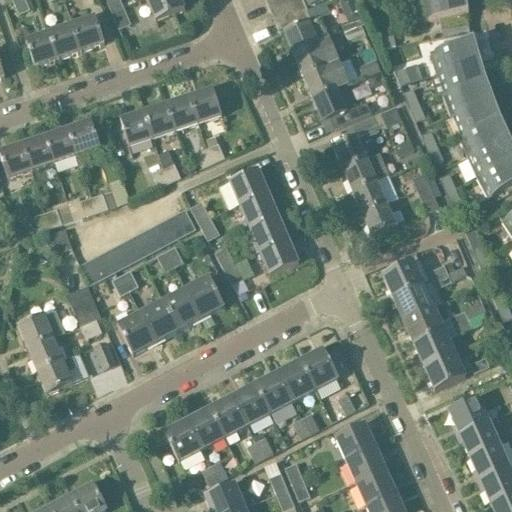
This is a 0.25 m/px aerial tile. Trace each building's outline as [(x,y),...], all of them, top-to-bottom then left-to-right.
[(24,0),(18,0),(13,3),(19,17),(30,13),(24,0)] [(105,0),(112,17),(125,12),(124,9),(119,0),(105,0)] [(179,0),(151,0),(146,2),(156,26),(186,13),(179,0)] [(303,1),(302,0),(276,0),(267,5),(271,16),(303,1)] [(304,0),(309,10),(326,3),(324,0),(304,0)] [(469,31),(464,0),(427,0),(421,1),(425,24),(441,22),(443,34),(469,31)] [(308,12),(303,1),(271,16),(276,27),(300,16),(308,12)] [(300,16),(276,27),(281,37),(284,36),(294,59),(319,48),(330,43),(321,20),(316,11),(308,14),(308,12),(300,16)] [(125,14),(125,12),(112,17),(119,33),(131,28),(131,27),(125,14)] [(363,19),(349,26),(352,33),(361,29),(366,27),(363,19)] [(82,55),(105,47),(96,21),(73,28),(82,55)] [(73,28),(50,36),(59,63),(82,55),(73,28)] [(366,39),(361,29),(352,33),(345,36),(349,46),(366,39)] [(59,63),(50,36),(26,44),(35,71),(59,63)] [(437,77),(478,65),(470,37),(445,44),(447,50),(431,55),(437,77)] [(394,39),(380,41),(381,51),(395,49),(394,39)] [(319,48),(294,59),(303,81),(329,70),(339,65),(330,43),(319,48)] [(360,71),(364,81),(380,74),(376,64),(360,71)] [(339,65),(329,70),(303,81),(313,103),(338,92),(349,88),(339,65)] [(443,99),(484,85),(478,65),(437,77),(437,78),(442,77),(448,96),(443,98),(443,99)] [(401,89),(411,85),(405,70),(395,74),(401,89)] [(378,76),(368,81),(371,87),(376,89),(382,86),(378,76)] [(451,120),(491,105),(485,88),(484,85),(443,99),(451,120)] [(338,92),(313,103),(322,125),(331,122),(335,132),(335,133),(345,129),(372,118),(372,117),(367,106),(348,114),(338,92)] [(404,96),(410,111),(420,107),(414,92),(404,96)] [(190,101),(199,127),(222,119),(213,93),(190,101)] [(199,127),(190,101),(167,108),(176,135),(199,127)] [(459,141),(499,124),(491,105),(451,120),(451,121),(456,119),(463,138),(458,140),(459,141)] [(416,125),(426,121),(420,107),(410,111),(416,125)] [(176,135),(167,108),(144,116),(153,143),(176,135)] [(396,111),(381,118),(387,131),(402,125),(396,111)] [(153,143),(144,116),(121,124),(130,150),(153,143)] [(333,151),(343,174),(369,163),(359,140),(378,132),(373,121),(346,132),(351,144),(333,151)] [(468,161),(507,143),(499,124),(459,141),(468,161)] [(91,125),(69,133),(78,159),(82,172),(92,169),(88,156),(100,152),(91,125)] [(78,159),(69,133),(46,141),(55,167),(78,159)] [(422,139),(428,153),(438,149),(432,135),(422,139)] [(46,141),(23,148),(32,175),(55,167),(46,141)] [(477,182),(511,163),(511,153),(507,143),(468,161),(477,182)] [(414,154),(411,144),(394,151),(399,161),(414,154)] [(0,157),(8,182),(32,175),(23,148),(0,155),(0,157)] [(218,148),(208,153),(214,167),(225,162),(218,148)] [(434,168),(444,164),(438,149),(428,153),(434,168)] [(197,157),(197,158),(203,172),(214,167),(208,153),(207,153),(197,157)] [(168,155),(158,159),(164,172),(170,187),(173,186),(181,182),(174,167),(168,155)] [(369,163),(343,174),(352,196),(389,180),(379,158),(369,163)] [(488,202),(511,189),(511,163),(477,182),(488,202)] [(164,172),(152,177),(159,192),(170,187),(164,172)] [(229,186),(239,209),(269,197),(259,173),(229,186)] [(425,178),(413,183),(417,194),(435,187),(431,177),(426,179),(425,178)] [(440,182),(446,196),(456,192),(450,178),(440,182)] [(389,180),(352,196),(362,218),(387,207),(398,202),(389,180)] [(103,198),(92,202),(97,217),(119,210),(130,206),(122,183),(110,187),(113,195),(103,198)] [(435,187),(417,194),(427,217),(439,212),(435,201),(440,199),(440,198),(435,187)] [(183,196),(187,205),(204,198),(200,189),(183,196)] [(456,192),(446,196),(452,211),(462,207),(456,192)] [(269,197),(239,209),(250,233),(279,220),(269,197)] [(97,217),(92,202),(81,206),(79,202),(67,206),(74,225),(85,221),(86,221),(97,217)] [(190,212),(199,228),(211,222),(202,206),(190,212)] [(397,229),(387,207),(362,218),(371,240),(397,229)] [(511,212),(511,218),(501,225),(511,241),(511,210),(511,211),(511,212)] [(57,213),(46,217),(51,233),(63,229),(57,213)] [(197,234),(186,213),(176,218),(187,239),(197,234)] [(34,221),(39,236),(40,237),(51,233),(46,217),(34,221)] [(187,239),(176,218),(167,223),(178,244),(187,239)] [(250,233),(260,257),(289,244),(279,220),(250,233)] [(220,238),(211,222),(199,228),(208,245),(220,238)] [(178,244),(167,223),(157,228),(168,249),(178,244)] [(168,249),(157,228),(147,233),(158,255),(168,249)] [(158,255),(147,233),(138,239),(149,260),(158,255)] [(65,234),(45,241),(51,259),(72,252),(65,234)] [(149,260),(138,239),(128,244),(139,265),(149,260)] [(139,265),(128,244),(118,249),(129,270),(139,265)] [(300,267),(289,244),(260,257),(270,280),(300,267)] [(472,252),(478,267),(487,263),(481,248),(472,252)] [(129,270),(118,249),(109,254),(120,275),(129,270)] [(184,267),(176,251),(167,256),(175,272),(184,267)] [(215,257),(224,273),(235,267),(227,251),(215,257)] [(120,275),(109,254),(99,259),(110,280),(120,275)] [(175,272),(167,256),(157,261),(166,277),(175,272)] [(110,280),(99,259),(89,264),(100,285),(110,280)] [(484,281),(493,277),(487,263),(478,267),(484,281)] [(100,285),(89,264),(80,269),(91,291),(100,285)] [(383,278),(393,302),(424,287),(414,264),(383,278)] [(448,277),(456,273),(453,265),(444,269),(448,277)] [(244,283),(235,267),(224,273),(233,290),(244,283)] [(429,276),(432,284),(448,277),(444,269),(429,276)] [(139,290),(131,275),(122,280),(130,295),(139,290)] [(448,277),(432,284),(436,293),(452,286),(448,277)] [(130,295),(122,280),(112,285),(121,300),(130,295)] [(186,292),(202,323),(226,311),(209,280),(186,292)] [(393,302),(403,325),(435,311),(424,287),(393,302)] [(88,291),(68,299),(81,331),(97,324),(101,322),(98,315),(98,314),(89,292),(88,291)] [(180,335),(202,323),(186,292),(163,304),(180,335)] [(496,312),(506,308),(500,293),(490,297),(496,312)] [(157,347),(180,335),(163,304),(141,316),(157,347)] [(511,322),(506,308),(496,312),(502,326),(511,322)] [(403,325),(414,348),(445,334),(435,311),(403,325)] [(453,330),(468,323),(465,315),(449,322),(453,330)] [(134,360),(157,347),(141,316),(117,328),(134,360)] [(468,323),(453,330),(457,339),(472,332),(480,328),(484,324),(484,316),(468,323)] [(46,319),(18,331),(27,353),(55,342),(64,338),(55,317),(46,320),(46,319)] [(97,324),(81,331),(86,344),(103,337),(97,324)] [(414,348),(424,371),(455,357),(445,334),(414,348)] [(65,364),(55,342),(27,353),(37,376),(65,364)] [(103,376),(110,373),(117,370),(107,346),(94,351),(103,376)] [(300,364),(316,395),(340,383),(323,352),(300,364)] [(455,357),(424,371),(435,395),(466,381),(455,357)] [(65,364),(37,376),(46,398),(74,386),(69,375),(78,371),(73,360),(65,364)] [(485,362),(470,368),(474,377),(489,371),(485,362)] [(300,364),(277,376),(294,407),(316,395),(300,364)] [(294,407),(277,376),(255,388),(271,419),(294,407)] [(255,388),(232,400),(248,431),(271,419),(255,388)] [(347,398),(337,403),(346,419),(356,414),(347,398)] [(248,431),(232,400),(209,412),(225,443),(248,431)] [(448,415),(459,438),(490,424),(480,401),(448,415)] [(209,412),(186,424),(203,455),(225,443),(209,412)] [(310,417),(301,422),(310,438),(319,433),(310,417)] [(301,422),(292,427),(300,443),(310,438),(301,422)] [(203,455),(186,424),(164,436),(180,467),(203,455)] [(459,438),(469,461),(500,447),(490,424),(459,438)] [(335,442),(345,465),(377,451),(367,428),(335,442)] [(265,441),(256,446),(264,462),(273,457),(265,441)] [(256,446),(246,451),(255,467),(264,462),(256,446)] [(469,461),(479,484),(511,470),(500,447),(469,461)] [(345,465),(356,488),(387,474),(377,451),(345,465)] [(220,465),(210,470),(219,486),(228,481),(220,465)] [(285,472),(292,489),(304,484),(297,467),(285,472)] [(210,470),(201,475),(210,491),(219,486),(210,470)] [(479,484),(490,507),(511,497),(511,472),(511,470),(479,484)] [(356,488),(366,511),(398,497),(387,474),(356,488)] [(270,482),(277,499),(288,494),(281,477),(270,482)] [(304,484),(292,489),(299,505),(311,501),(304,484)] [(80,495),(71,499),(77,511),(105,511),(93,488),(91,489),(87,487),(80,490),(80,495)] [(205,501),(209,511),(244,511),(247,511),(237,488),(205,501)] [(288,494),(277,499),(282,511),(291,511),(295,511),(288,494)] [(404,511),(398,497),(366,511),(404,511)] [(511,511),(511,497),(490,507),(491,511),(511,511)] [(77,511),(71,499),(50,511),(77,511)]
